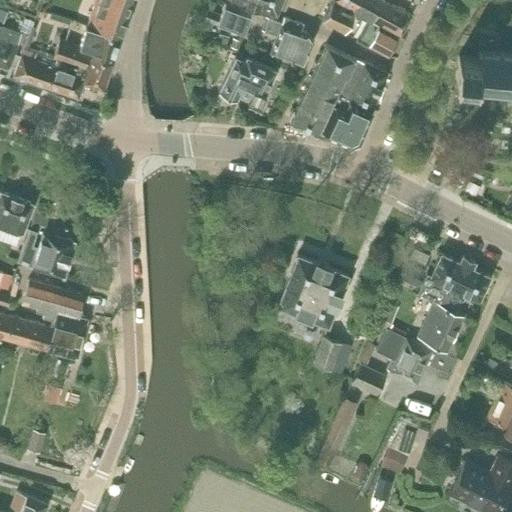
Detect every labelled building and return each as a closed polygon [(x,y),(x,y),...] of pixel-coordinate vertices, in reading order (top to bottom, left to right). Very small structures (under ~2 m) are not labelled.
[(94,0),(86,24),(121,35),(127,16),(124,15),(129,0),(94,0)] [(203,18),(216,23),(242,32),(251,10),(224,0),(220,12),(207,7),(203,18)] [(239,0),(276,13),(281,0),(239,0)] [(331,0),(322,19),(344,31),(345,29),(352,33),(360,17),(354,14),(355,11),(335,0),(331,0)] [(410,14),(387,1),(385,0),(335,0),(355,11),(367,17),(396,33),(399,34),(410,14)] [(276,34),(270,51),(301,62),(312,38),(307,30),(300,28),(303,22),(283,15),(281,21),(273,18),(269,31),(276,34)] [(367,44),(385,53),(396,33),(367,17),(356,37),(367,43),(367,44)] [(84,69),(88,55),(112,63),(121,35),(86,24),(85,23),(78,44),(59,37),(52,56),(70,62),(70,64),(84,69)] [(20,32),(0,24),(0,62),(7,66),(20,32)] [(227,43),(235,46),(238,40),(229,37),(227,43)] [(354,56),(326,42),(293,110),(319,122),(339,77),(342,79),(345,73),(354,56)] [(13,74),(78,97),(82,83),(79,83),(84,69),(70,64),(68,69),(34,58),(36,52),(22,47),(13,74)] [(511,53),(478,50),(477,56),(458,54),(455,77),(473,79),(472,87),(488,88),(491,89),(495,89),(511,90),(511,53)] [(244,58),(235,54),(218,89),(221,90),(222,95),(229,98),(233,96),(236,97),(239,90),(248,95),(246,97),(259,103),(265,91),(276,68),(246,54),(244,58)] [(88,55),(84,69),(79,83),(82,83),(103,89),(112,63),(88,55)] [(385,73),(384,68),(356,57),(347,74),(345,73),(342,79),(337,93),(347,97),(346,98),(348,98),(371,108),(385,73)] [(344,107),(332,102),(321,128),(356,143),(371,108),(348,98),(344,107)] [(50,188),(50,199),(63,199),(63,188),(53,188),(51,188),(50,188)] [(33,202),(0,190),(0,223),(22,231),(33,202)] [(17,259),(26,262),(32,265),(63,274),(73,240),(42,230),(38,245),(24,241),(17,259)] [(429,275),(426,273),(417,292),(452,308),(457,297),(462,299),(465,291),(478,297),(489,274),(471,266),(474,259),(462,253),(459,260),(440,251),(429,275)] [(299,253),(297,253),(277,303),(327,323),(347,273),(345,272),(329,265),(322,262),(316,260),(315,260),(299,253)] [(423,269),(405,261),(399,274),(417,282),(423,269)] [(0,285),(7,288),(11,275),(3,273),(3,272),(0,270),(0,285)] [(46,348),(76,356),(86,317),(77,314),(82,293),(59,286),(28,277),(21,301),(36,306),(35,310),(43,312),(42,316),(51,319),(49,325),(52,326),(46,348)] [(0,302),(7,304),(10,293),(0,290),(0,302)] [(445,348),(462,313),(433,299),(416,335),(445,348)] [(234,315),(244,327),(256,317),(245,305),(234,315)] [(379,315),(376,322),(388,328),(389,328),(392,321),(391,321),(394,314),(382,309),(379,315)] [(0,334),(46,348),(52,326),(49,325),(0,310),(0,334)] [(388,328),(384,327),(374,348),(391,356),(386,367),(416,381),(431,347),(402,334),(389,328),(388,328)] [(338,370),(339,369),(349,343),(322,333),(312,359),(329,366),(338,370)] [(384,373),(360,362),(351,381),(375,392),(384,373)] [(500,431),(511,436),(511,383),(503,379),(480,428),(498,437),(500,431)] [(55,402),(59,387),(46,383),(42,399),(55,402)] [(334,454),(357,400),(343,394),(320,448),(334,454)] [(44,431),(32,428),(26,447),(38,450),(44,431)] [(511,453),(511,439),(500,434),(495,445),(511,453)] [(399,471),(406,451),(388,444),(380,464),(399,471)] [(465,460),(451,489),(467,497),(467,499),(478,504),(478,502),(495,510),(509,481),(508,480),(511,471),(511,460),(498,454),(489,472),(465,460)] [(355,463),(351,472),(352,477),(358,480),(363,477),(367,468),(366,462),(360,460),(355,463)] [(6,511),(42,511),(47,502),(16,489),(6,511)]
